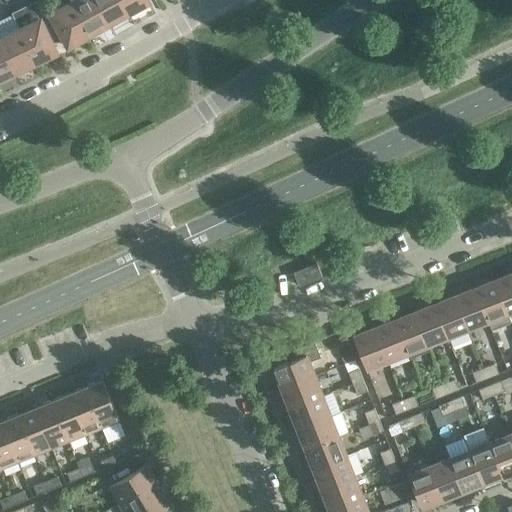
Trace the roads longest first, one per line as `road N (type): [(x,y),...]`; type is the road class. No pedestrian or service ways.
road 1 (residential): [(196,325),(299,307),(511,223)]
road 2 (unclassified): [(125,158),(379,0)]
road 3 (residential): [(232,0),(126,64),(0,124)]
road 4 (residential): [(0,388),(93,349),(196,325)]
road 5 (unclassified): [(268,511),(196,325)]
road 6 (unclassified): [(196,325),(125,158)]
road 7 (unclassified): [(0,206),(125,158)]
